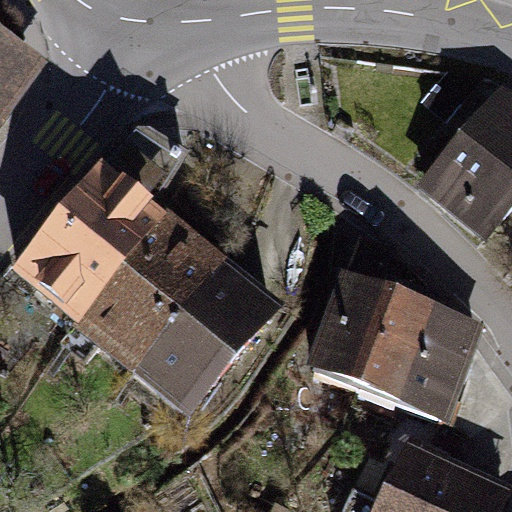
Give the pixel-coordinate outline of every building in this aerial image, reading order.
[(24,60),(0,43),(0,92),(8,82),(24,60)] [(511,225),(511,109),(502,100),(423,195),(490,251),(511,225)] [(102,192),(15,294),(74,344),(162,242),(102,192)] [(162,242),(74,344),(134,395),(221,292),(162,242)] [(355,254),(306,386),(443,436),(474,339),(380,305),(394,268),(355,254)] [(221,292),(134,395),(193,445),(280,342),(221,292)] [(500,511),(506,500),(409,458),(384,511),(500,511)]
